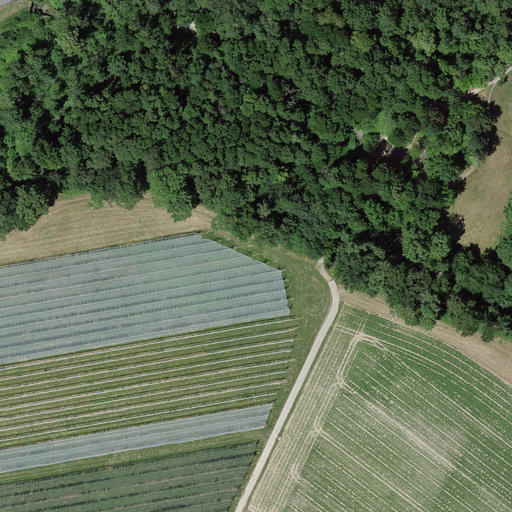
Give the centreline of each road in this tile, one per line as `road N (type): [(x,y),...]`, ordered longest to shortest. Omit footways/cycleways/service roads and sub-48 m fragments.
road 1 (track): [(0,220),(97,193),(164,199),(324,266)]
road 2 (track): [(336,240),(324,257),(335,307),(239,511)]
road 3 (track): [(336,240),(426,123),(511,65)]
